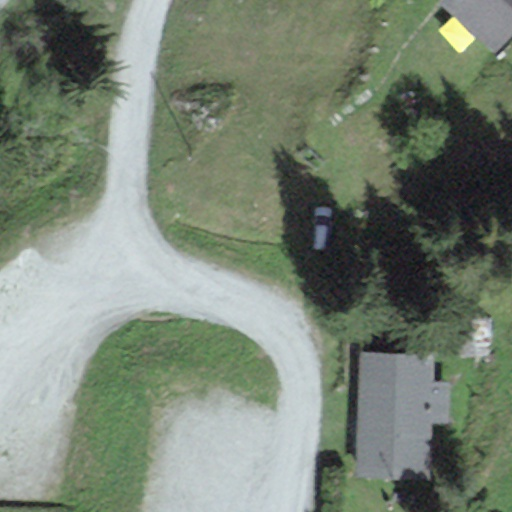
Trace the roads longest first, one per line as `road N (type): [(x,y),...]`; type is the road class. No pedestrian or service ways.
road 1 (track): [(150,0),(124,213),(0,385)]
road 2 (track): [(124,213),(187,290),(294,332),(281,511)]
